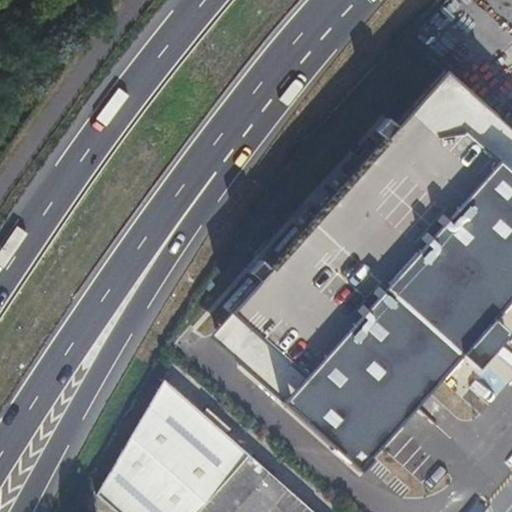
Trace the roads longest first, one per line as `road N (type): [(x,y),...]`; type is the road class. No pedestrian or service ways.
road 1 (motorway): [(15,511),(164,264),(218,190),(211,155)]
road 2 (motorway): [(0,450),(111,284),(211,155)]
road 3 (motorway): [(207,0),(0,281)]
road 4 (motorway): [(211,155),(333,0)]
